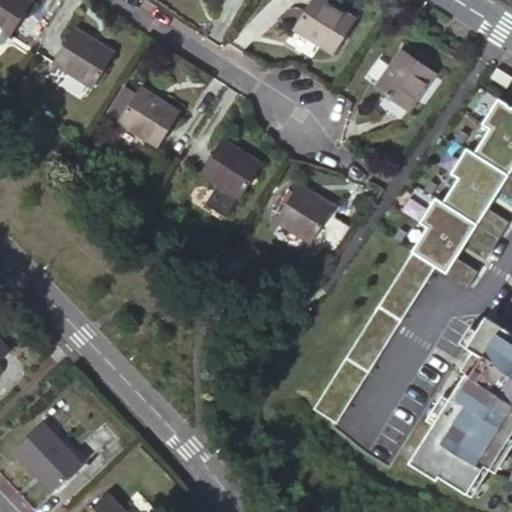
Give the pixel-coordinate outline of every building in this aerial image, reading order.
[(28,0),(0,0),(0,20),(11,27),(28,0)] [(357,17),(331,0),(310,0),(297,20),(338,46),(357,17)] [(115,46),(76,20),(54,53),(94,79),(115,46)] [(433,66),(402,44),(374,84),(405,106),(433,66)] [(491,77),(507,87),(511,79),(511,78),(497,69),(491,77)] [(180,108),(141,82),(119,115),(159,139),(180,108)] [(425,221),(310,402),(332,416),(430,262),(465,284),(476,268),(454,254),(466,235),(488,249),(508,218),(485,203),(496,186),(511,195),(511,105),(495,94),(479,119),(487,124),(472,148),(463,143),(447,168),(455,173),(440,198),(431,193),(417,216),(425,221)] [(222,135),(200,169),(217,179),(205,199),(225,213),(238,193),(240,194),(261,160),(222,135)] [(331,202),(297,180),(276,213),(310,235),(331,202)] [(511,291),(502,307),(511,313),(511,291)] [(511,336),(511,331),(488,316),(485,319),(511,336)] [(467,372),(419,449),(426,453),(419,465),(438,477),(440,474),(468,491),(485,463),(491,466),(511,433),(511,336),(485,319),(469,346),(474,350),(462,369),(467,372)] [(0,357),(12,345),(0,333),(0,357)] [(84,467),(45,426),(17,453),(55,494),(84,467)] [(426,453),(419,449),(412,460),(419,465),(426,453)] [(485,463),(468,491),(473,494),(491,466),(485,463)] [(124,511),(110,497),(94,511),(124,511)]
